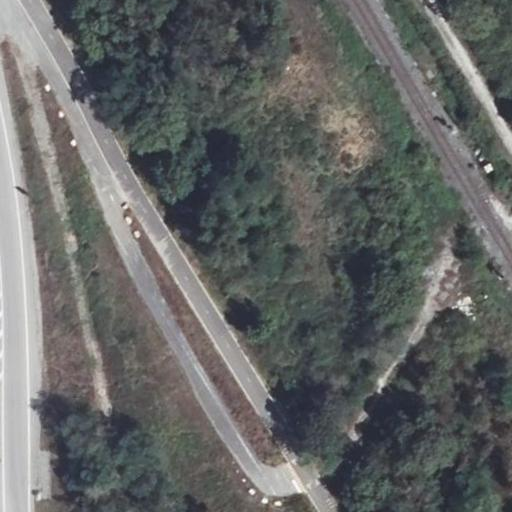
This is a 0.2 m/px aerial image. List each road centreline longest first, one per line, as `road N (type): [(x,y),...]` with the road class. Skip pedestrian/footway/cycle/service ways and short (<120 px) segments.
road 1 (track): [(0,12),(28,36),(218,427),(274,482),(308,476)]
road 2 (track): [(511,203),(423,335),(308,476)]
road 3 (tertiary): [(16,511),(0,176)]
road 4 (track): [(511,148),(426,0)]
